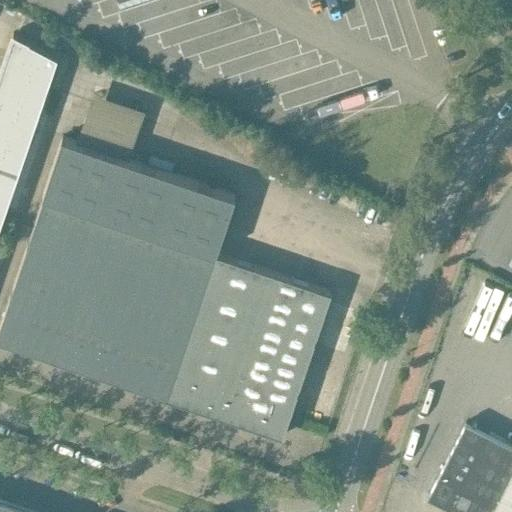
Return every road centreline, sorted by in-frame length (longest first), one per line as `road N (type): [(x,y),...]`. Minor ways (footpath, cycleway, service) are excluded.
road 1 (tertiary): [(511,108),(468,161),(433,224),(334,511)]
road 2 (unclassified): [(282,511),(0,415)]
